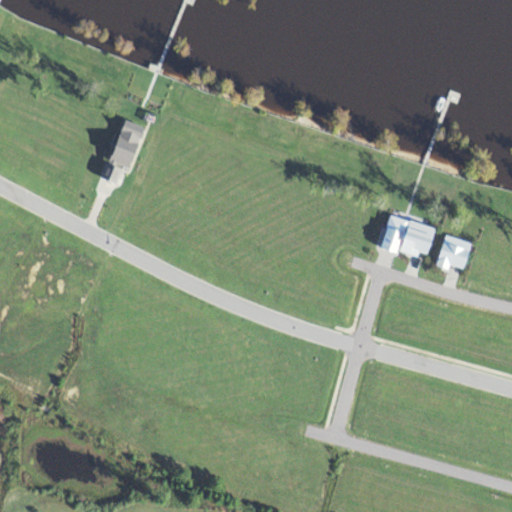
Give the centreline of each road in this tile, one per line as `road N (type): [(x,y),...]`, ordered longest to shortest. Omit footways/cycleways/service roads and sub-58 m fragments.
road 1 (residential): [(0,189),(246,313),(511,392)]
road 2 (residential): [(378,274),(331,439),(511,490)]
road 3 (residential): [(341,262),(511,313)]
